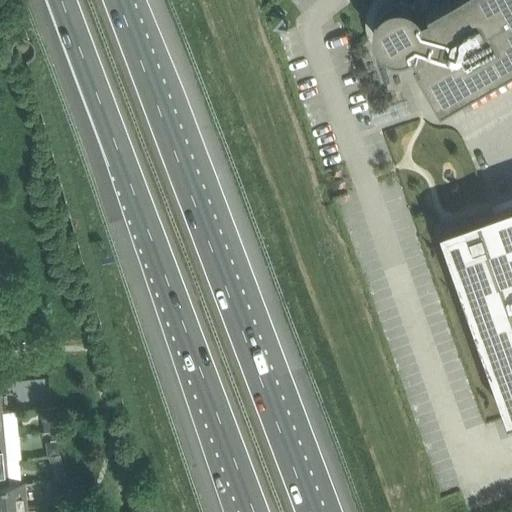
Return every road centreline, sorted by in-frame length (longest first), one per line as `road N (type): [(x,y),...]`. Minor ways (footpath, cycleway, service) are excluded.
road 1 (motorway): [(64,0),(256,511)]
road 2 (motorway): [(311,511),(120,0)]
